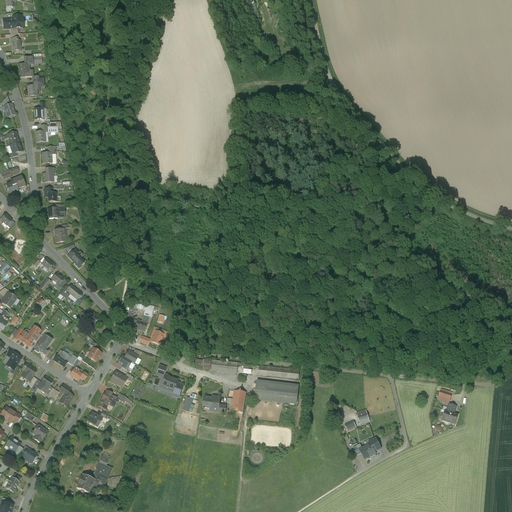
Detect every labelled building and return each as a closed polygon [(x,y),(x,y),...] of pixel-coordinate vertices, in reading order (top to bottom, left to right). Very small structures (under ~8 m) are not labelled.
[(6,0),(6,8),(14,9),(15,0),(6,0)] [(250,45),(235,0),(210,0),(228,52),(250,45)] [(260,42),(246,0),(236,0),(251,45),(260,42)] [(265,40),(252,0),(247,0),(261,41),(265,40)] [(13,20),(3,20),(4,30),(10,30),(10,36),(18,35),(17,29),(24,29),(23,20),(22,21),(21,17),(13,18),(13,20)] [(20,42),(16,42),(16,40),(10,40),(11,44),(12,44),(13,53),(21,52),(20,42)] [(26,65),(20,66),(20,75),(21,79),(32,78),(32,72),(29,72),(29,65),(26,65)] [(33,86),(28,87),(28,97),(37,97),(36,87),(36,86),(33,86)] [(7,98),(2,104),(3,108),(10,106),(7,98)] [(3,108),(2,109),(3,109),(7,119),(15,116),(12,109),(13,108),(12,105),(10,106),(3,108)] [(40,109),(34,110),(35,120),(43,120),(43,110),(43,109),(40,109)] [(60,123),(50,123),(50,128),(56,128),(57,133),(62,132),(60,123)] [(41,132),(36,133),(36,143),(45,143),(44,133),(44,132),(41,132)] [(17,133),(7,136),(7,137),(8,136),(11,147),(12,147),(19,144),(20,144),(19,144),(17,137),(18,136),(17,133)] [(19,144),(12,147),(11,147),(10,147),(13,154),(13,155),(17,154),(22,152),(19,144)] [(48,154),(42,154),(43,164),(51,164),(52,164),(51,155),(51,154),(51,153),(48,154)] [(17,168),(9,172),(10,174),(11,177),(12,177),(11,175),(19,172),(17,168)] [(55,169),(45,170),(46,174),(43,175),(44,183),(53,183),(53,182),(53,177),(53,175),(55,174),(55,169)] [(21,177),(13,181),(18,192),(26,188),(21,177)] [(13,181),(10,182),(11,184),(6,187),(10,195),(10,196),(12,197),(14,196),(15,194),(15,193),(18,192),(13,181)] [(56,193),(52,194),(52,189),(44,189),(45,198),(48,198),(48,202),(48,203),(56,202),(56,198),(56,197),(56,194),(56,193)] [(57,209),(48,209),(49,219),(57,219),(63,218),(63,211),(57,211),(57,209)] [(12,221),(6,215),(1,220),(7,226),(12,221)] [(62,229),(55,230),(56,238),(55,238),(55,244),(66,242),(66,237),(65,237),(64,229),(62,229)] [(75,250),(68,257),(71,260),(74,263),(79,258),(76,255),(78,253),(75,250)] [(79,258),(74,263),(79,268),(84,263),(79,258)] [(46,259),(42,265),(48,270),(53,265),(46,259)] [(3,266),(0,269),(0,271),(4,275),(11,266),(5,261),(1,265),(3,266)] [(64,280),(57,274),(52,280),(57,284),(53,288),(59,292),(66,282),(64,280)] [(47,287),(44,284),(40,289),(44,293),(49,287),(48,286),(47,287)] [(69,288),(66,291),(64,289),(60,295),(66,300),(70,295),(77,300),(82,295),(78,292),(74,289),(71,286),(69,288)] [(9,291),(4,289),(0,292),(0,294),(4,298),(7,293),(8,293),(9,291)] [(8,293),(7,293),(4,298),(1,303),(10,309),(16,299),(8,293)] [(153,307),(146,306),(143,316),(149,318),(149,317),(151,317),(153,307)] [(92,312),(88,317),(83,312),(80,317),(88,324),(90,321),(94,325),(99,319),(96,316),(92,313),(92,312)] [(143,323),(137,321),(135,330),(145,333),(149,318),(143,316),(143,317),(144,317),(143,323)] [(33,331),(31,333),(29,336),(27,338),(33,342),(32,344),(34,341),(36,343),(40,336),(41,334),(36,330),(35,332),(33,331)] [(163,335),(154,332),(150,342),(159,346),(163,335)] [(29,336),(23,333),(18,340),(29,348),(32,344),(33,342),(27,338),(29,336)] [(52,341),(45,336),(44,338),(43,337),(39,343),(47,348),(52,341)] [(99,347),(93,341),(90,345),(93,347),(92,349),(97,351),(99,347)] [(47,348),(39,343),(35,349),(34,350),(38,353),(39,351),(45,356),(49,350),(47,348)] [(97,351),(92,349),(87,357),(96,363),(102,354),(97,351)] [(14,353),(10,351),(7,356),(11,359),(9,362),(11,364),(8,368),(12,370),(13,371),(16,367),(18,364),(22,358),(15,353),(14,353)] [(129,351),(125,358),(122,357),(118,364),(122,366),(127,370),(127,369),(131,363),(134,364),(138,357),(133,354),(129,351)] [(62,358),(57,355),(53,361),(64,368),(67,363),(68,362),(70,359),(64,355),(62,358)] [(212,361),(204,360),(203,369),(211,369),(212,361)] [(238,364),(212,361),(211,369),(211,371),(237,374),(238,364)] [(37,371),(26,364),(22,370),(22,371),(25,373),(22,376),(30,381),(32,377),(33,377),(37,371)] [(161,365),(158,374),(166,377),(169,368),(161,365)] [(245,365),(245,374),(253,374),(253,370),(250,370),(250,365),(245,365)] [(13,371),(12,370),(10,373),(14,376),(19,368),(16,367),(13,371)] [(299,371),(266,367),(265,377),(298,380),(299,371)] [(82,375),(74,370),(70,376),(78,381),(80,378),(84,381),(88,375),(84,372),(82,375)] [(124,378),(119,375),(119,374),(116,372),(110,382),(116,385),(122,388),(127,380),(124,378)] [(127,374),(126,374),(124,378),(127,380),(131,382),(133,378),(127,374)] [(53,382),(45,377),(41,383),(37,389),(37,390),(38,389),(42,391),(41,392),(44,394),(49,388),(53,382)] [(179,382),(165,377),(162,387),(176,391),(179,382)] [(34,378),(27,389),(30,391),(37,380),(34,378)] [(37,380),(30,391),(34,393),(37,389),(41,383),(37,380)] [(298,386),(257,382),(256,400),(296,404),(298,386)] [(70,390),(63,385),(59,391),(65,395),(60,403),(66,407),(72,398),(72,396),(68,394),(70,390)] [(246,393),(234,391),(233,400),(228,399),(227,404),(229,404),(228,410),(232,410),(232,411),(243,414),(246,393)] [(452,395),(440,391),(439,396),(445,398),(450,400),(452,395)] [(106,393),(101,401),(98,407),(105,410),(105,411),(106,411),(106,410),(105,410),(108,404),(113,407),(113,408),(118,400),(117,399),(111,396),(111,394),(107,392),(106,393)] [(127,399),(119,394),(117,399),(118,400),(124,404),(127,399)] [(212,399),(204,398),(203,409),(203,411),(225,414),(226,406),(219,405),(220,397),(213,396),(212,399)] [(188,398),(183,410),(187,412),(191,402),(198,404),(198,400),(194,398),(193,400),(188,398)] [(456,407),(449,404),(446,411),(445,411),(444,414),(441,413),(440,418),(443,419),(442,421),(455,425),(458,415),(454,414),(456,407)] [(16,414),(6,408),(5,408),(4,409),(3,410),(3,412),(0,416),(4,419),(3,420),(4,420),(6,421),(6,422),(7,422),(7,421),(10,424),(12,421),(16,415),(16,414)] [(366,410),(357,413),(360,425),(369,422),(367,415),(366,410)] [(338,412),(328,417),(331,423),(341,418),(338,412)] [(35,418),(27,413),(24,418),(32,423),(35,418)] [(40,420),(47,423),(50,416),(43,413),(40,420)] [(102,419),(92,413),(87,422),(97,427),(102,419)] [(16,415),(12,421),(16,424),(21,417),(17,414),(16,414),(16,415)] [(352,423),(345,426),(348,432),(355,428),(354,428),(356,427),(354,425),(353,425),(352,423)] [(48,432),(38,426),(32,434),(33,434),(33,433),(38,437),(36,440),(34,439),(40,443),(42,440),(48,432)] [(20,445),(11,439),(6,446),(9,448),(9,449),(11,451),(12,450),(16,452),(19,447),(20,445)] [(360,450),(362,454),(365,460),(375,454),(371,445),(360,450)] [(358,446),(353,449),(356,456),(362,454),(360,450),(358,446)] [(23,449),(19,447),(16,452),(14,454),(18,457),(23,449)] [(37,456),(28,450),(26,454),(25,455),(24,455),(24,456),(22,458),(26,461),(26,460),(31,464),(34,461),(35,461),(37,458),(36,457),(37,456)] [(106,467),(98,464),(97,468),(99,469),(98,471),(97,470),(95,476),(96,476),(99,477),(107,481),(111,470),(106,467)] [(14,474),(5,489),(13,493),(14,493),(16,490),(15,490),(19,483),(21,479),(14,474)] [(94,481),(82,476),(76,489),(81,491),(80,492),(81,493),(82,494),(83,493),(84,492),(88,494),(92,485),(94,486),(97,485),(99,481),(97,480),(94,479),(94,481)] [(0,508),(11,511),(12,511),(14,505),(1,502),(0,505),(0,508)]
